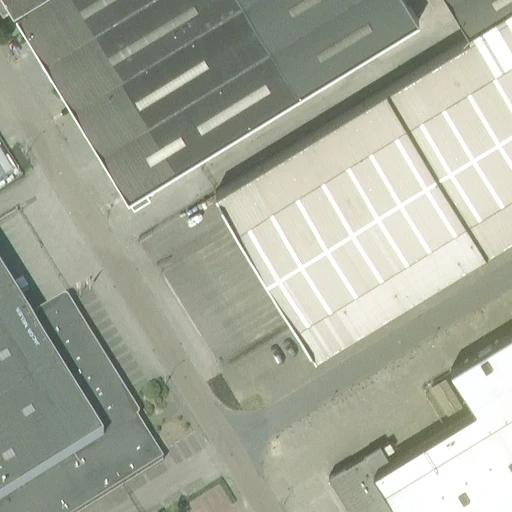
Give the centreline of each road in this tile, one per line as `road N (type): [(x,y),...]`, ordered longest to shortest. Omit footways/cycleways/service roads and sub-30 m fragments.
road 1 (unclassified): [(228,448),(0,71)]
road 2 (unclassified): [(228,448),(511,275)]
